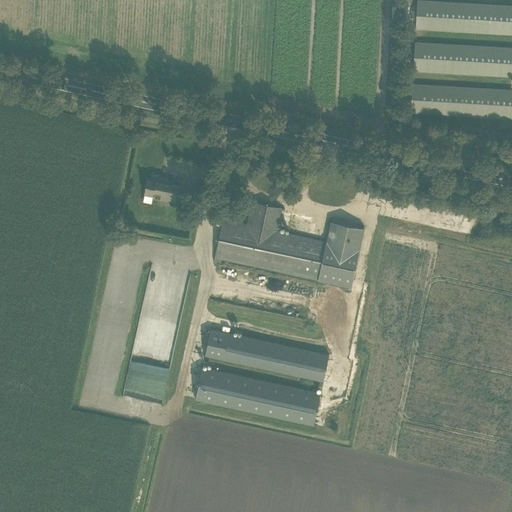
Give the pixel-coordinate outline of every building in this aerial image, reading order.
[(415,28),(511,33),(511,5),(417,0),(415,28)] [(413,70),(511,75),(511,47),(415,42),(413,70)] [(411,112),(511,117),(511,89),(412,84),(411,112)] [(153,197),(167,200),(168,198),(175,200),(178,186),(167,183),(168,178),(152,175),(151,180),(149,179),(147,179),(146,181),(147,181),(144,193),(153,195),(153,197)] [(222,259),(352,285),(364,227),(331,220),(327,240),(276,230),(281,207),(252,201),(247,224),(223,219),(214,261),(221,262),(222,259)] [(290,217),(310,222),(311,217),(291,212),(290,217)] [(204,355),(323,381),(329,353),(211,328),(204,355)] [(195,399),(313,425),(320,392),(202,366),(195,399)] [(146,402),(162,405),(167,377),(158,375),(158,380),(152,379),(151,385),(144,384),(143,387),(152,389),(152,393),(155,393),(154,398),(147,397),(146,402)]
